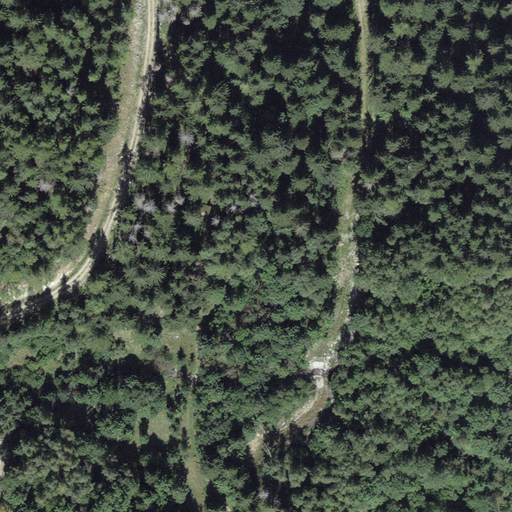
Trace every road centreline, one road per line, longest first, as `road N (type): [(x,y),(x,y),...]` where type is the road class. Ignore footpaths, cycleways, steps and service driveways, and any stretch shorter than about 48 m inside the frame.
road 1 (track): [(362,0),(368,127),(349,221),(347,303),(318,358),(312,411),(254,451),(260,511)]
road 2 (track): [(0,320),(62,290),(99,246),(140,115),(151,0)]
